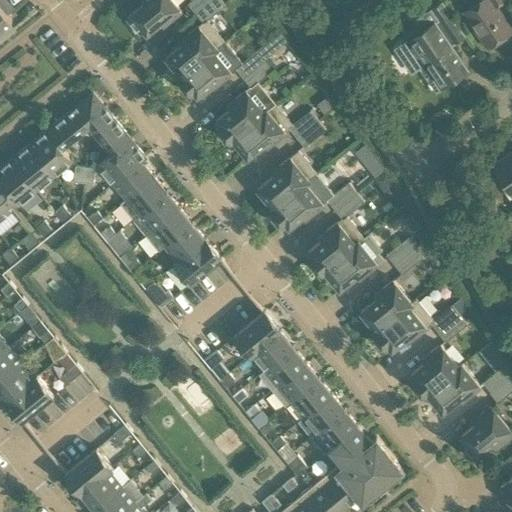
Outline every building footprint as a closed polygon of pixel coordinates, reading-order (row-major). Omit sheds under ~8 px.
[(5,0),(0,0),(0,29),(12,20),(5,12),(11,7),(5,0)] [(141,0),(143,2),(127,16),(140,32),(143,29),(147,33),(168,16),(170,19),(181,10),(173,0),(141,0)] [(190,37),(165,57),(180,75),(177,77),(178,79),(225,40),(207,19),(225,4),(221,0),(210,0),(195,13),(202,21),(187,34),(190,37)] [(190,0),(187,3),(195,13),(210,0),(190,0)] [(480,0),(464,12),(488,47),(511,30),(511,28),(496,6),(504,0),(480,0)] [(424,31),(404,44),(435,90),(454,77),(455,79),(468,70),(451,45),(465,35),(442,1),(417,18),(424,31)] [(225,40),(178,79),(191,94),(194,91),(197,95),(218,78),(221,81),(236,69),(243,77),(265,59),(257,49),(243,61),(225,40)] [(237,101),(216,119),(219,123),(216,125),(229,141),(276,102),(258,81),(273,69),(265,59),(243,77),(250,85),(235,98),(237,101)] [(93,91),(0,166),(0,182),(18,204),(73,159),(63,147),(80,133),(98,135),(112,152),(97,164),(113,184),(114,183),(127,198),(121,203),(134,218),(139,214),(177,260),(174,262),(190,283),(221,257),(142,160),(146,157),(93,91)] [(329,95),(317,105),(324,114),(336,104),(329,95)] [(276,102),(229,141),(230,142),(233,139),(248,157),(272,138),(275,141),(290,128),(297,137),(319,119),(311,109),(293,124),(276,102)] [(319,119),(297,137),(305,147),(327,129),(319,119)] [(281,168),(257,188),(272,206),(269,209),(270,210),(309,178),(316,172),(298,150),(279,165),(281,168)] [(511,152),(492,166),(511,195),(511,152)] [(385,168),(386,167),(374,153),(367,159),(378,173),(385,168)] [(75,167),(74,182),(94,183),(94,168),(75,167)] [(389,195),(399,187),(387,172),(377,180),(389,195)] [(309,178),(270,210),(282,225),(286,223),(289,227),(310,210),(313,213),(324,204),(306,182),(310,179),(309,178)] [(349,181),(327,199),(335,209),(357,191),(349,181)] [(357,191),(335,209),(343,219),(365,201),(357,191)] [(0,195),(0,391),(23,420),(54,394),(37,374),(34,376),(0,334),(0,218),(11,210),(0,195)] [(63,205),(55,212),(64,223),(73,217),(63,205)] [(97,210),(87,217),(93,224),(103,217),(97,210)] [(45,220),(36,227),(46,238),(54,231),(45,220)] [(329,233),(308,250),(311,254),(308,257),(321,273),(325,271),(340,289),(364,269),(366,272),(384,258),(379,252),(382,249),(368,232),(355,242),(338,220),(326,230),(329,233)] [(109,226),(100,233),(106,240),(115,233),(109,226)] [(29,232),(21,239),(30,251),(39,244),(29,232)] [(409,236),(386,254),(394,264),(416,246),(409,236)] [(416,246),(394,264),(402,274),(424,256),(416,246)] [(11,247),(2,254),(12,266),(21,259),(11,247)] [(136,257),(126,265),(132,272),(141,264),(136,257)] [(148,273),(139,281),(145,288),(154,280),(148,273)] [(384,291),(360,311),(375,329),(372,331),(373,333),(412,301),(393,278),(382,288),(384,291)] [(10,281),(1,288),(6,295),(16,288),(10,281)] [(168,289),(154,299),(161,307),(174,296),(168,289)] [(23,296),(14,304),(19,311),(29,303),(23,296)] [(412,301),(373,333),(385,348),(388,345),(392,349),(413,332),(415,335),(430,323),(437,331),(459,313),(452,304),(434,318),(416,297),(412,301)] [(264,310),(233,335),(250,356),(253,353),(265,368),(259,372),(284,404),(290,399),(304,416),(297,421),(323,453),(324,452),(329,459),(336,453),(341,460),(280,510),(277,506),(281,503),(272,492),(262,500),(271,511),(338,511),(359,495),(363,500),(378,487),(380,490),(389,483),(387,480),(402,468),(376,437),(371,441),(264,310)] [(36,312),(27,320),(32,327),(42,319),(36,312)] [(459,313),(437,331),(445,341),(467,323),(459,313)] [(49,328),(39,336),(45,343),(55,335),(49,328)] [(432,355),(411,372),(414,377),(411,379),(423,394),(462,363),(461,362),(458,364),(440,343),(429,352),(432,355)] [(62,344),(53,351),(58,358),(67,351),(62,344)] [(217,349),(204,360),(210,368),(223,357),(217,349)] [(77,362),(64,373),(70,381),(83,370),(77,362)] [(511,372),(506,362),(483,381),(490,391),(511,373),(511,372)] [(462,363),(423,394),(424,395),(427,393),(442,411),(466,391),(469,395),(480,385),(462,363)] [(229,372),(219,379),(225,386),(234,379),(229,372)] [(511,373),(490,391),(489,392),(497,402),(511,389),(511,373)] [(242,387),(232,395),(238,402),(247,394),(242,387)] [(255,403),(245,411),(251,418),(260,410),(255,403)] [(482,417),(461,434),(464,438),(461,441),(475,457),(491,444),(495,449),(511,435),(511,430),(491,405),(480,414),(482,417)] [(267,419),(258,427),(264,434),(273,426),(267,419)] [(126,423),(113,434),(119,441),(133,431),(126,423)] [(280,435),(271,442),(277,449),(286,442),(280,435)] [(142,442),(133,450),(138,457),(148,449),(142,442)] [(97,447),(66,472),(97,511),(255,511),(252,508),(247,511),(144,511),(141,507),(151,499),(146,493),(143,495),(130,479),(122,485),(110,470),(113,468),(97,447)] [(298,454),(287,462),(297,475),(307,467),(298,454)] [(155,458),(146,466),(151,473),(161,465),(155,458)] [(168,474),(159,481),(164,488),(174,481),(168,474)] [(291,476),(282,484),(288,491),(297,483),(291,476)] [(181,490),(171,497),(177,504),(186,497),(181,490)]
